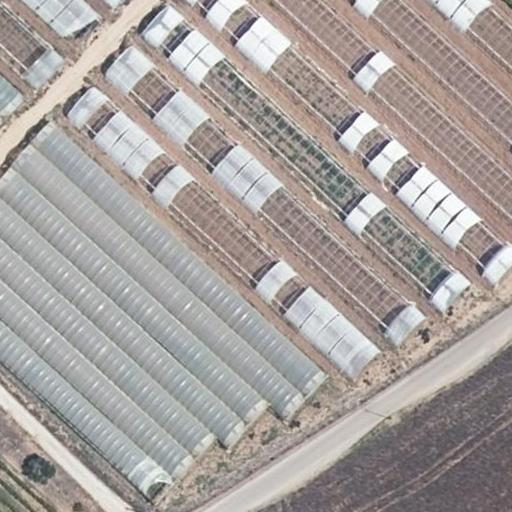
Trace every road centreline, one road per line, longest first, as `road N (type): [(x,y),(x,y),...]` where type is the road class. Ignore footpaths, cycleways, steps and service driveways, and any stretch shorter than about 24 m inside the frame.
road 1 (unclassified): [(511,316),(232,511)]
road 2 (track): [(108,511),(0,406)]
